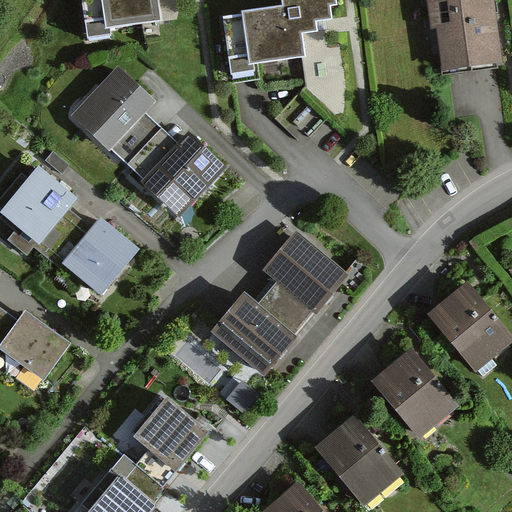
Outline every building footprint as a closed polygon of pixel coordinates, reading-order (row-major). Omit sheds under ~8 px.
[(80,0),(86,37),(162,26),(158,2),(169,0),(80,0)] [(281,0),(283,12),(221,21),(227,57),(250,54),(253,72),(305,64),(301,38),(317,36),(316,27),(332,24),(330,11),(338,10),(336,0),(281,0)] [(492,0),(426,0),(431,33),(437,32),(443,75),(501,67),(492,0)] [(119,71),(72,118),(106,151),(152,103),(119,71)] [(189,136),(142,186),(180,222),(227,171),(189,136)] [(37,173),(1,215),(38,246),(74,204),(37,173)] [(135,253),(100,223),(64,267),(99,296),(135,253)] [(295,236),(264,274),(314,315),(345,278),(295,236)] [(511,338),(470,285),(429,317),(475,376),(511,347),(511,338)] [(295,339),(244,298),(213,335),(263,377),(295,339)] [(67,348),(26,318),(2,351),(44,381),(67,348)] [(189,338),(175,358),(214,384),(227,365),(189,338)] [(414,353),(373,385),(419,443),(460,411),(414,353)] [(243,379),(228,397),(245,411),(259,393),(243,379)] [(167,405),(135,442),(175,476),(207,439),(167,405)] [(358,419),(317,451),(363,509),(404,478),(358,419)] [(155,511),(158,509),(121,478),(92,511),(155,511)] [(321,511),(300,486),(267,511),(321,511)]
